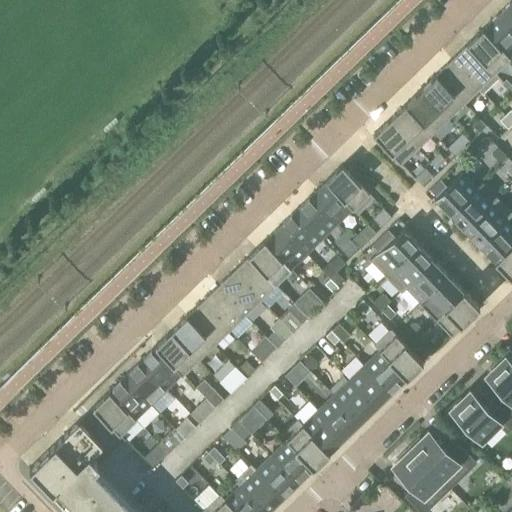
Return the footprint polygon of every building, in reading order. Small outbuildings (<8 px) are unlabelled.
[(511,0),(498,13),(503,18),(511,28),(511,0)] [(498,13),(482,28),(509,56),(511,53),(511,28),(503,18),(498,13)] [(473,38),(467,43),(494,71),(509,56),(482,28),(473,38)] [(467,43),(451,58),(478,86),(477,87),(483,92),(500,76),(494,71),(467,43)] [(463,101),(477,87),(478,86),(451,58),(436,73),(463,101)] [(436,73),(420,88),(447,116),(446,117),(451,122),(465,109),(469,106),(463,101),(436,73)] [(420,88),(405,103),(432,131),(437,126),(446,117),(447,116),(420,88)] [(405,103),(389,118),(416,146),(421,142),(432,131),(405,103)] [(323,104),(317,109),(327,119),(333,114),(323,104)] [(508,128),(511,125),(511,121),(505,114),(500,119),(508,128)] [(416,146),(389,118),(373,134),(400,162),(416,146)] [(481,120),(479,118),(472,125),(479,132),(486,125),(481,120)] [(461,133),(447,147),(455,154),(469,141),(461,133)] [(499,147),(492,154),(501,163),(508,156),(499,147)] [(439,153),(432,160),(438,166),(445,159),(439,153)] [(353,208),(352,208),(357,213),(374,197),(349,171),(342,164),(326,180),(353,208)] [(432,176),(426,169),(417,177),(423,184),(432,176)] [(434,197),(449,213),(477,186),(462,170),(434,197)] [(446,185),(440,179),(430,189),(436,195),(446,185)] [(310,195),(337,223),(352,208),(353,208),(326,180),(310,195)] [(477,186),(449,213),(465,229),(498,197),(482,181),(477,186)] [(295,210),(322,238),(337,223),(310,195),(295,210)] [(465,229),(480,244),(507,217),(508,218),(511,214),(511,211),(498,197),(465,229)] [(391,216),(383,208),(373,218),(381,226),(391,216)] [(279,225),(306,253),(322,238),(295,210),(279,225)] [(511,242),(511,222),(508,218),(507,217),(480,244),(495,260),(511,242)] [(264,240),(291,268),(306,253),(279,225),(267,237),(264,240)] [(385,275),(418,243),(403,227),(394,235),(378,251),(370,259),(378,268),(385,275)] [(370,238),(362,229),(353,238),(361,247),(370,238)] [(378,251),(394,235),(388,229),(372,244),(378,251)] [(248,255),(275,283),(291,268),(264,240),(248,255)] [(351,256),(360,247),(354,240),(344,249),(351,256)] [(511,242),(495,260),(510,276),(511,274),(511,242)] [(433,259),(418,243),(385,275),(401,291),(406,286),(433,259)] [(233,270),(260,298),(275,283),(248,255),(233,270)] [(322,269),(330,278),(338,285),(344,279),(335,271),(341,266),(333,258),(322,269)] [(406,286),(421,301),(449,274),(433,259),(406,286)] [(217,285),(244,313),(260,298),(233,270),(217,285)] [(464,290),(449,274),(421,301),(436,317),(464,290)] [(338,285),(330,278),(325,283),(333,291),(338,286),(338,285)] [(202,300),(229,328),(244,313),(217,285),(202,300)] [(479,306),(464,290),(436,317),(451,333),(479,306)] [(380,296),(374,301),(381,309),(387,303),(380,296)] [(186,315),(213,343),(229,328),(202,300),(196,306),(186,315)] [(361,300),(355,305),(364,314),(369,308),(361,300)] [(307,301),(300,307),(309,316),(315,310),(307,301)] [(294,302),(288,308),(301,323),(308,317),(294,302)] [(387,303),(381,309),(390,318),(396,312),(387,303)] [(171,330),(198,358),(213,343),(186,315),(171,330)] [(339,322),(332,329),(343,341),(350,334),(339,322)] [(380,348),(407,376),(423,361),(413,350),(407,345),(398,335),(391,328),(374,344),(379,349),(380,348)] [(415,337),(406,328),(398,335),(407,345),(415,337)] [(155,345),(182,373),(191,364),(198,358),(171,330),(155,345)] [(275,330),(268,336),(277,346),(284,340),(275,330)] [(339,338),(331,330),(326,335),(334,343),(339,338)] [(258,343),(269,355),(277,347),(266,335),(258,343)] [(415,337),(407,345),(413,350),(422,341),(416,336),(415,337)] [(140,360),(167,388),(182,373),(155,345),(140,360)] [(391,391),(407,376),(380,348),(379,349),(364,363),(391,391)] [(508,395),(499,404),(511,417),(511,351),(509,349),(493,364),(495,366),(487,374),(508,395)] [(311,370),(319,362),(310,353),(302,361),(311,370)] [(228,359),(213,373),(230,391),(240,382),(245,376),(237,368),(228,359)] [(300,359),(293,367),(303,378),(311,371),(311,370),(302,361),(300,359)] [(124,375),(151,403),(167,388),(140,360),(133,366),(124,375)] [(244,363),(239,368),(246,375),(251,371),(254,368),(249,363),(244,363)] [(376,406),(391,391),(364,363),(349,378),(376,406)] [(108,390),(136,418),(151,403),(124,375),(108,390)] [(349,378),(333,393),(360,421),(376,406),(349,378)] [(269,390),(272,393),(277,398),(283,393),(274,384),(269,390)] [(212,387),(204,395),(215,406),(223,398),(212,387)] [(108,390),(92,405),(119,433),(120,433),(136,418),(108,390)] [(462,398),(460,396),(444,412),(458,426),(464,420),(482,439),(499,423),(507,431),(511,426),(511,417),(499,404),(490,412),(469,391),(462,398)] [(345,436),(360,421),(333,393),(317,408),(345,436)] [(253,404),(267,419),(273,413),(259,399),(253,404)] [(309,400),(294,415),(297,418),(302,423),(329,451),(333,448),(345,436),(317,408),(309,400)] [(119,433),(92,405),(29,467),(72,511),(136,511),(94,468),(125,438),(120,433),(119,433)] [(191,413),(200,422),(206,416),(197,406),(191,413)] [(181,422),(175,428),(184,437),(195,425),(187,417),(181,422)] [(313,466),(329,451),(302,423),(297,418),(281,434),(286,439),(286,438),(313,466)] [(239,420),(232,427),(243,438),(250,432),(239,420)] [(178,442),(183,437),(175,428),(169,433),(178,442)] [(449,453),(428,431),(424,435),(420,438),(418,436),(409,446),(449,487),(476,461),(459,443),(449,453)] [(284,441),(271,453),(298,481),(313,466),(286,438),(286,439),(284,441)] [(400,455),(401,456),(394,464),(415,486),(405,495),(421,511),(423,511),(449,487),(409,446),(400,455)] [(215,447),(209,452),(216,459),(221,454),(215,447)] [(160,459),(151,449),(143,457),(152,466),(160,459)] [(210,465),(216,459),(209,452),(203,457),(210,465)] [(282,496),(298,481),(271,453),(256,468),(255,469),(282,496)] [(234,479),(239,484),(240,484),(267,511),(282,496),(255,469),(256,468),(251,463),(234,479)] [(189,483),(182,476),(177,481),(184,488),(189,483)] [(237,511),(266,511),(267,511),(240,484),(239,484),(225,498),(224,499),(237,511)] [(237,511),(224,499),(225,498),(220,493),(203,509),(205,511),(237,511)]
